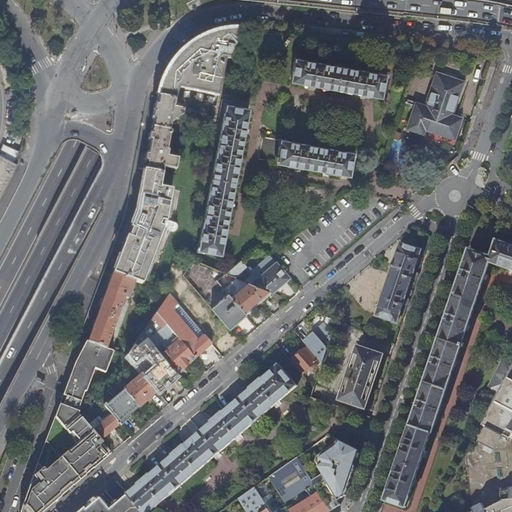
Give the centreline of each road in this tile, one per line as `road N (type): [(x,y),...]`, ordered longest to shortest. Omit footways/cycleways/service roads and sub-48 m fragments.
road 1 (motorway): [(0,334),(165,30),(229,2),(511,2)]
road 2 (residential): [(64,511),(442,197)]
road 3 (motorway): [(149,0),(0,285)]
road 4 (residential): [(451,237),(358,511)]
road 5 (motorway): [(0,382),(120,149)]
road 6 (primary): [(133,81),(177,33),(218,13),(331,15)]
road 7 (secondary): [(42,346),(112,211),(120,149)]
road 8 (primary): [(331,15),(511,37)]
road 9 (residential): [(6,511),(48,391),(42,346)]
road 10 (unknown): [(313,299),(300,262),(366,189)]
road 11 (residential): [(464,185),(511,64)]
road 12 (trunk): [(384,0),(511,15)]
road 13 (primary): [(47,129),(0,240)]
